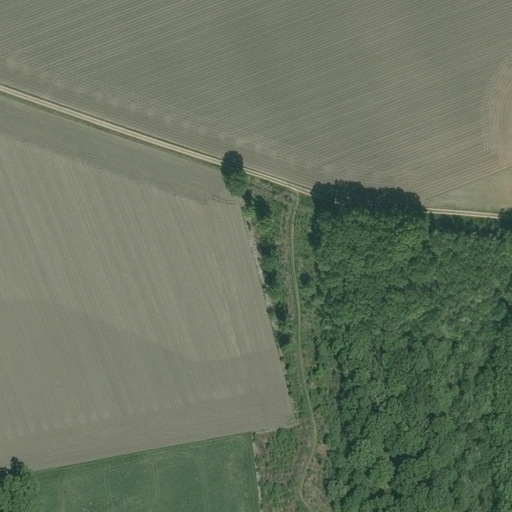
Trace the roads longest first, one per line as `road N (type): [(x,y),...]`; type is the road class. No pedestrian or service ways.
road 1 (track): [(0,87),(301,190)]
road 2 (track): [(301,190),(356,206),(511,218)]
